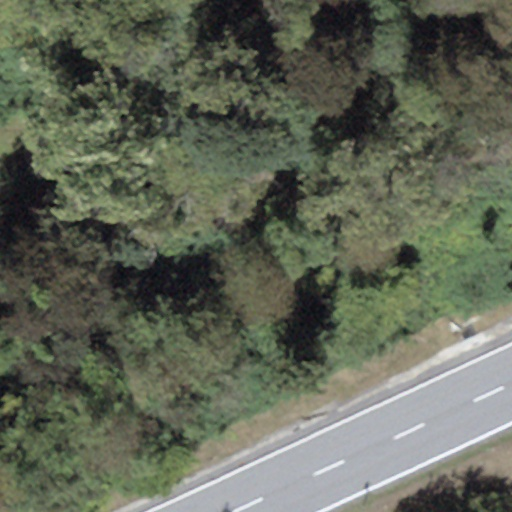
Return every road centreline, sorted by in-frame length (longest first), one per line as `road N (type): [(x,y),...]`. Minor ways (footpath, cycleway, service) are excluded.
road 1 (track): [(511,136),(274,195),(157,155),(0,140)]
road 2 (primary): [(236,511),(511,385)]
